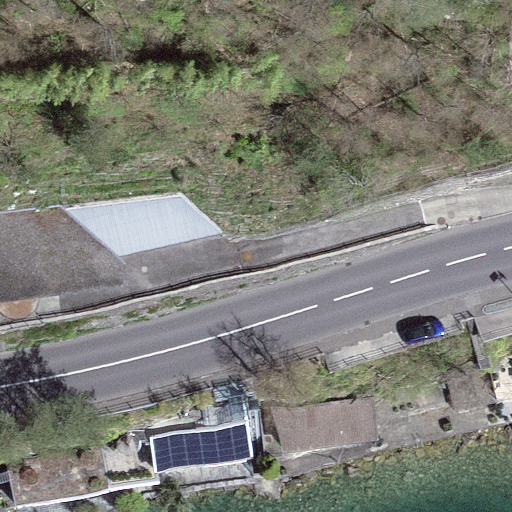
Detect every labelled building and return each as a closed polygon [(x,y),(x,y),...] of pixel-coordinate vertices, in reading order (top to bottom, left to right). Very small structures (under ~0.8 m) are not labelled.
[(0,270),(0,306),(127,292),(125,266),(119,260),(222,235),(181,196),(60,209),(101,248),(81,271),(62,253),(41,276),(17,253),(0,270)] [(60,209),(20,214),(62,253),(81,271),(101,248),(60,209)] [(41,276),(62,253),(20,214),(0,215),(0,270),(17,253),(41,276)] [(489,376),(448,379),(454,410),(494,401),(489,376)] [(99,444),(9,462),(17,508),(111,489),(109,477),(156,472),(155,469),(249,457),(243,401),(221,404),(223,414),(193,417),(192,411),(178,412),(178,420),(150,423),(150,426),(126,429),(127,439),(99,442),(99,444)] [(350,401),(279,406),(280,424),(285,423),(287,450),(334,447),(333,435),(352,434),(350,401)]
